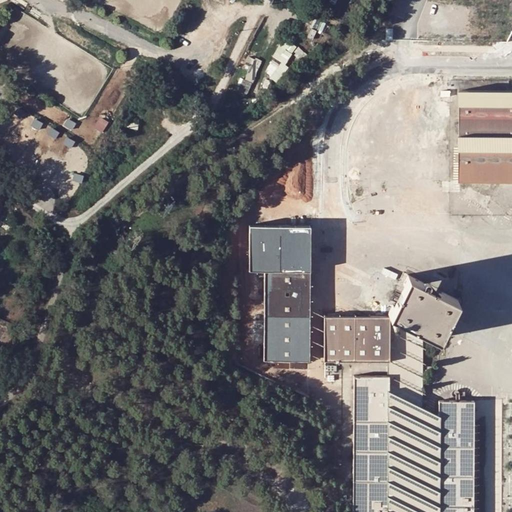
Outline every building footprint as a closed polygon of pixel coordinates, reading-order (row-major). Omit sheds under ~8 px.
[(278,49),(286,52),(289,43),(281,40),(278,49)] [(286,62),(291,57),(282,49),(264,69),(277,80),(290,66),(286,62)] [(254,59),(248,57),(243,67),(248,70),(254,59)] [(236,90),(242,79),(243,75),(235,71),(225,89),(234,94),(236,90)] [(251,83),(242,79),(236,90),(245,94),(251,83)] [(144,87),(152,91),(156,85),(148,81),(144,87)] [(459,180),(511,180),(511,91),(460,91),(459,180)] [(141,130),(129,127),(128,133),(140,135),(141,130)] [(311,225),(251,224),(251,233),(250,262),(250,269),(265,270),(263,360),(309,360),(311,225)] [(389,314),(391,315),(424,332),(439,340),(458,299),(409,273),(389,314)] [(472,511),(474,403),(439,401),(439,417),(422,408),(424,332),(391,315),(390,317),(326,315),(325,360),(388,362),(388,377),(355,376),(352,511),(472,511)]
